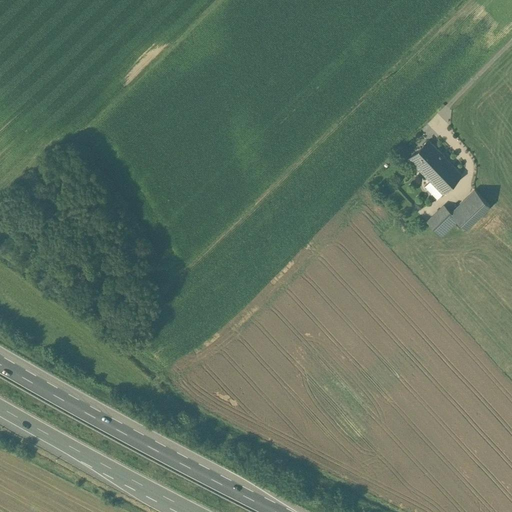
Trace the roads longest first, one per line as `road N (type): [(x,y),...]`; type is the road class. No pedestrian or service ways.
road 1 (motorway): [(281,511),(0,359)]
road 2 (motorway): [(0,406),(194,511)]
